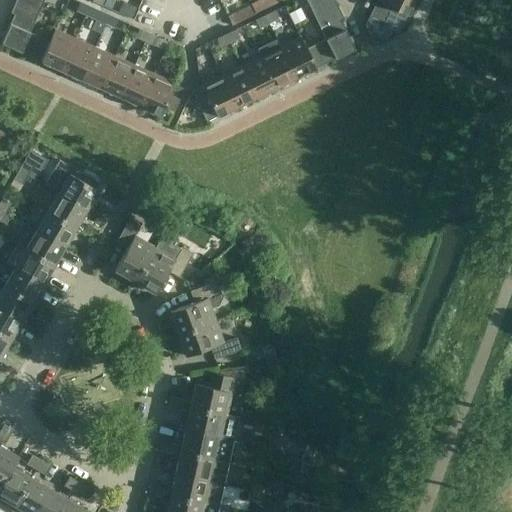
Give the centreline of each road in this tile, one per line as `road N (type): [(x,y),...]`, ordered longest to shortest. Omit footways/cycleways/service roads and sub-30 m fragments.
road 1 (residential): [(134,491),(165,369),(143,314),(86,283)]
road 2 (residential): [(134,491),(35,434),(14,408)]
road 3 (residential): [(14,408),(86,283)]
